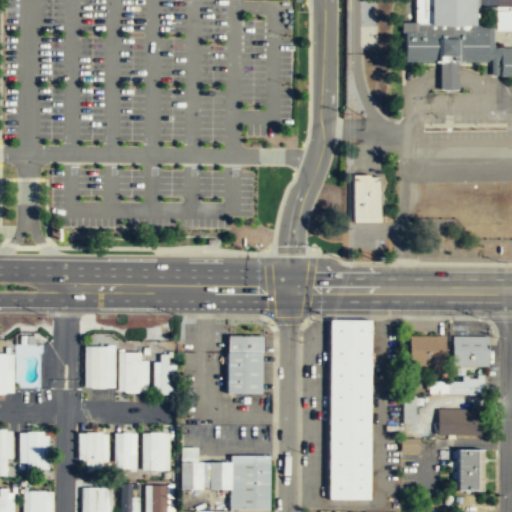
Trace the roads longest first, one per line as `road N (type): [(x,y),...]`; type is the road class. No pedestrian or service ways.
road 1 (residential): [(323,0),(321,137),(294,213),(288,289)]
road 2 (secondary): [(50,287),(288,289)]
road 3 (secondary): [(288,289),(511,290)]
road 4 (residential): [(288,289),(285,511)]
road 5 (residential): [(511,290),(507,511)]
